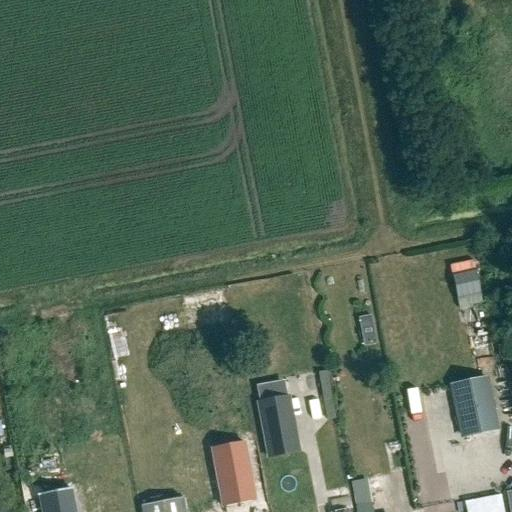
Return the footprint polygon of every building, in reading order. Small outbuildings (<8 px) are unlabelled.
[(449,308),(474,304),(469,270),(445,274),(449,308)] [(373,329),(361,331),(363,345),(376,342),(373,329)] [(495,432),(485,383),(453,389),(464,438),(495,432)] [(268,447),(295,442),(287,398),(260,403),(268,447)] [(243,443),(212,449),(223,508),(254,502),(243,443)] [(367,483),(351,486),(355,505),(370,502),(367,483)] [(39,496),(42,511),(74,511),(70,490),(39,496)] [(142,511),(184,511),(182,499),(142,507),(142,511)]
